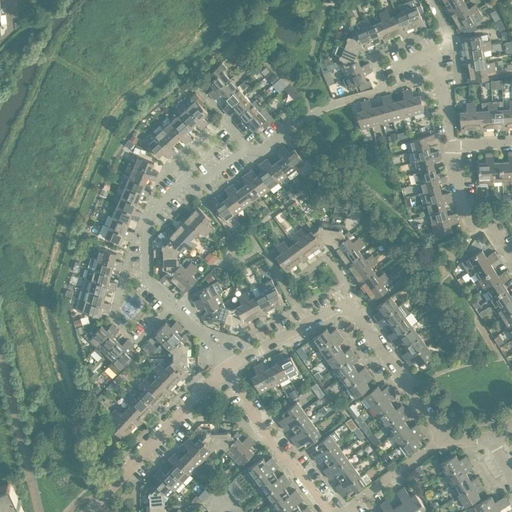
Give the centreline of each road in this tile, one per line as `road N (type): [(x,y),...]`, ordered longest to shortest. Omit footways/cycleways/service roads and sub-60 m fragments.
road 1 (residential): [(227,367),(346,303),(444,439)]
road 2 (residential): [(171,306),(145,273),(150,216),(182,181),(200,182),(248,147)]
road 3 (residential): [(87,511),(227,367)]
road 4 (residential): [(328,511),(268,438),(227,367)]
road 5 (residential): [(511,259),(491,227),(461,205),(453,145)]
road 6 (residential): [(344,511),(444,439)]
